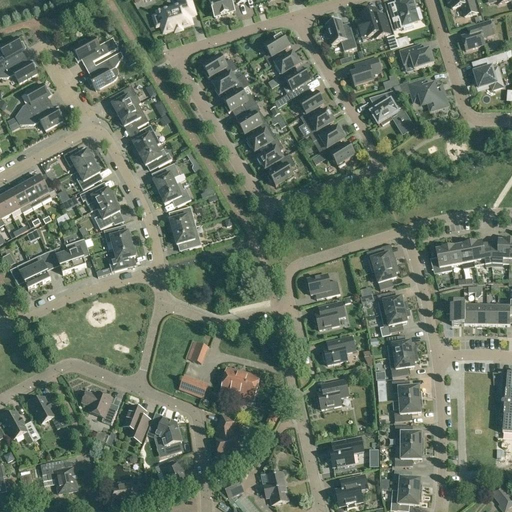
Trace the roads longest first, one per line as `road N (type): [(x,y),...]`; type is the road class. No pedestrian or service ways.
road 1 (residential): [(178,56),(259,201),(285,205),(366,179),(377,166),(375,151),(298,17)]
road 2 (residential): [(0,335),(85,292),(160,272)]
road 3 (residential): [(430,0),(469,118),(511,123)]
road 4 (residential): [(160,272),(146,212),(94,124)]
road 5 (residential): [(293,311),(288,283),(295,270),(408,232)]
road 6 (residential): [(139,387),(198,418),(206,511)]
road 7 (residential): [(438,358),(439,511)]
road 8 (residential): [(97,511),(79,434),(51,373)]
road 9 (residential): [(321,511),(290,373)]
road 10 (residential): [(408,232),(438,358)]
road 11 (residential): [(298,17),(178,56)]
